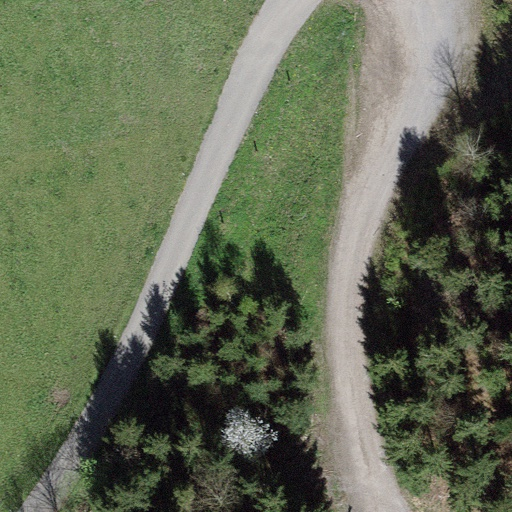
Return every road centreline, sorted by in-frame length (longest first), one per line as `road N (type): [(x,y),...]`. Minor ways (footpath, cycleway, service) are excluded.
road 1 (track): [(51,511),(103,449),(163,275),(229,146),(328,0)]
road 2 (track): [(393,511),(348,374),(379,204),(451,37),(435,0)]
